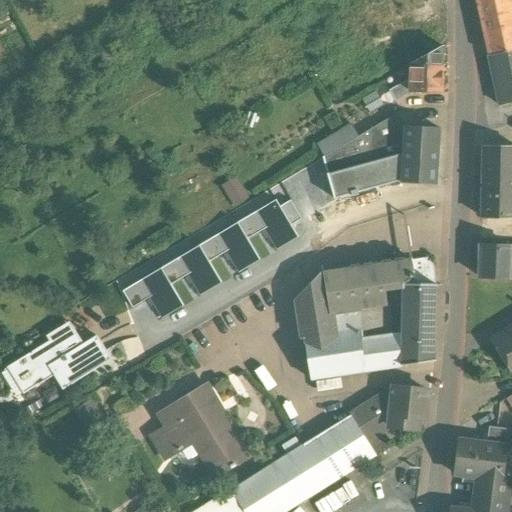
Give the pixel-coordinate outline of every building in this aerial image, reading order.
[(476,0),(484,34),(511,27),(511,10),(509,0),(476,0)] [(511,27),(484,34),(489,57),(511,51),(511,27)] [(250,40),(241,46),(245,52),(254,46),(250,40)] [(444,46),(410,65),(443,64),(444,46)] [(511,51),(489,57),(500,105),(511,102),(511,51)] [(443,64),(410,65),(410,79),(410,83),(412,83),(411,92),(444,92),(443,64)] [(410,79),(388,91),(394,103),(411,92),(412,83),(410,83),(410,79)] [(325,158),(324,158),(327,170),(330,179),(335,198),(351,194),(352,197),(358,195),(357,192),(400,180),(405,126),(407,127),(399,113),(358,138),(348,144),(325,158)] [(351,125),(317,145),(325,158),(348,144),(358,138),(351,125)] [(407,127),(405,126),(400,180),(400,182),(435,185),(439,128),(407,127)] [(511,146),(484,146),(483,177),(483,205),(483,219),(511,219),(511,146)] [(237,176),(223,184),(235,206),(249,198),(237,176)] [(280,206),(291,225),(301,219),(290,200),(280,206)] [(277,251),(299,238),(291,225),(280,206),(276,201),(238,223),(248,240),(265,230),(277,251)] [(239,274),(260,261),(248,240),(238,223),(200,246),(209,262),(226,252),(239,274)] [(511,247),(480,245),(478,277),(511,278),(511,247)] [(201,296),(222,283),(209,262),(200,246),(161,269),(171,286),(188,275),(201,296)] [(411,260),(382,264),(384,282),(414,278),(411,260)] [(382,264),(325,273),(331,312),(333,312),(370,306),(372,331),(391,328),(384,283),(384,282),(382,264)] [(162,319),(183,306),(171,286),(161,269),(123,291),(133,308),(150,298),(162,319)] [(323,273),(297,300),(303,339),(305,339),(305,340),(337,336),(333,312),(331,312),(325,273),(323,273)] [(437,284),(403,283),(402,334),(401,366),(435,361),(437,284)] [(370,306),(333,312),(337,336),(305,340),(311,379),(365,371),(363,340),(373,339),(372,331),(370,306)] [(79,349),(66,327),(47,339),(50,343),(14,366),(25,382),(32,378),(38,386),(54,376),(63,390),(79,381),(76,377),(109,357),(97,338),(79,349)] [(511,327),(492,340),(506,362),(509,360),(511,365),(511,327)] [(373,339),(363,340),(365,371),(401,366),(402,334),(373,339)] [(14,366),(8,369),(24,395),(38,386),(32,378),(25,382),(14,366)] [(207,385),(158,415),(165,427),(166,427),(178,446),(180,445),(201,432),(210,447),(200,453),(215,477),(246,458),(216,409),(220,407),(207,385)] [(393,388),(350,416),(364,437),(378,428),(381,433),(390,427),(389,427),(393,388)] [(428,392),(393,388),(389,427),(390,427),(416,430),(417,418),(424,419),(428,392)] [(511,430),(511,395),(500,403),(497,428),(511,430)] [(350,416),(305,443),(230,490),(244,511),(287,511),(376,457),(364,437),(350,416)] [(178,446),(166,427),(165,427),(151,436),(166,461),(183,450),(180,445),(178,446)] [(511,430),(497,428),(488,427),(486,444),(505,446),(505,449),(511,449),(511,430)] [(378,428),(364,437),(376,456),(390,447),(381,433),(378,428)] [(486,444),(459,441),(454,475),(476,478),(474,495),(507,499),(509,479),(501,478),(505,449),(505,446),(486,444)] [(511,449),(505,449),(501,478),(509,479),(511,479),(511,449)] [(244,511),(230,490),(195,511),(244,511)] [(505,511),(507,499),(474,495),(472,511),(479,511),(505,511)]
